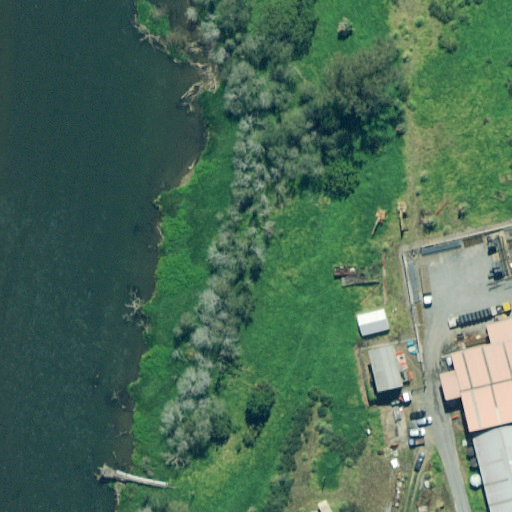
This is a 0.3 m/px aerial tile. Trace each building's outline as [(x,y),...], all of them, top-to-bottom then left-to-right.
[(381,298),(352,305),(358,329),(387,322),(381,298)] [(447,314),(445,304),(425,309),(427,319),(447,314)] [(511,421),(511,318),(479,326),(483,342),(442,352),(462,434),(511,421)] [(388,341),(362,347),(372,390),(399,384),(388,341)] [(511,511),(511,428),(466,439),(483,511),(511,511)]
